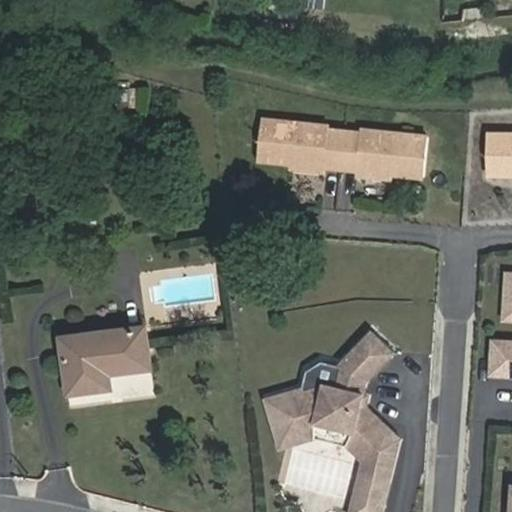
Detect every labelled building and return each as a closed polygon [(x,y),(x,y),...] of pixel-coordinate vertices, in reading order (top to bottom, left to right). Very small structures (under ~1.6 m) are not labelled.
[(348,165),(350,132),(333,131),(334,128),(265,122),(261,164),(297,167),(332,170),(333,164),(348,165)] [(368,134),(350,132),(348,165),(363,166),(362,173),(400,176),(429,179),(433,136),(368,131),(368,134)] [(511,134),(490,134),(490,176),(511,175),(511,134)] [(363,166),(348,165),(333,164),(332,170),(362,173),(363,166)] [(331,182),(332,170),(297,167),(296,179),(331,182)] [(399,188),(400,176),(362,173),(361,184),(399,188)] [(511,271),(506,272),(503,316),(511,316),(511,340),(493,339),(491,371),(511,372),(511,271)] [(146,326),(60,337),(67,393),(110,388),(109,373),(150,367),(146,326)] [(284,392),(294,428),(315,422),(354,432),(367,445),(370,448),(355,511),(382,511),(384,504),(382,504),(386,481),(389,482),(399,438),(396,435),(393,438),(384,429),(360,407),(363,392),(365,379),(393,350),(370,329),(337,363),(329,384),(319,382),(316,381),(284,392)] [(369,393),(363,392),(360,407),(384,429),(393,438),(396,435),(366,405),(369,393)] [(315,422),(294,428),(298,442),(314,438),(346,445),(361,461),(350,511),(355,511),(370,448),(367,445),(354,432),(315,422)]
